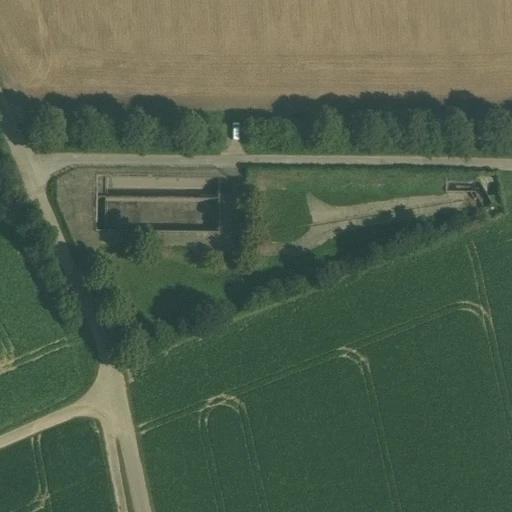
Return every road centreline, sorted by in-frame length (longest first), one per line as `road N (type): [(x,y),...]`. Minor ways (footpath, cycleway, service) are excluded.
road 1 (track): [(4,118),(511,118)]
road 2 (track): [(20,163),(511,167)]
road 3 (track): [(20,163),(104,354),(140,511)]
road 4 (unclassified): [(0,445),(81,408),(108,374)]
